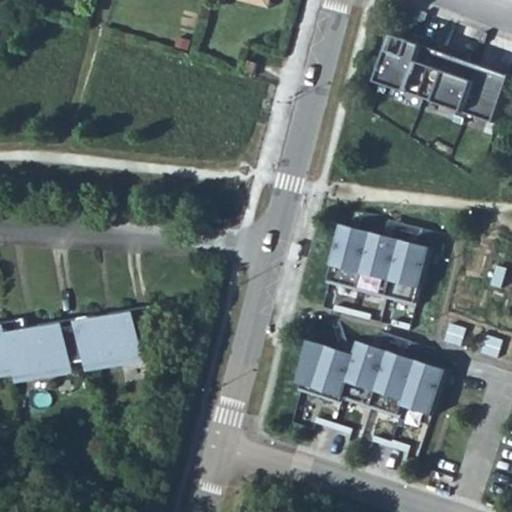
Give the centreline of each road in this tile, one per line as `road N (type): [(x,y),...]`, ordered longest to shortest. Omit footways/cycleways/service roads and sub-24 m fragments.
road 1 (tertiary): [(338,0),(220,441)]
road 2 (residential): [(220,441),(436,511)]
road 3 (residential): [(505,385),(465,511)]
